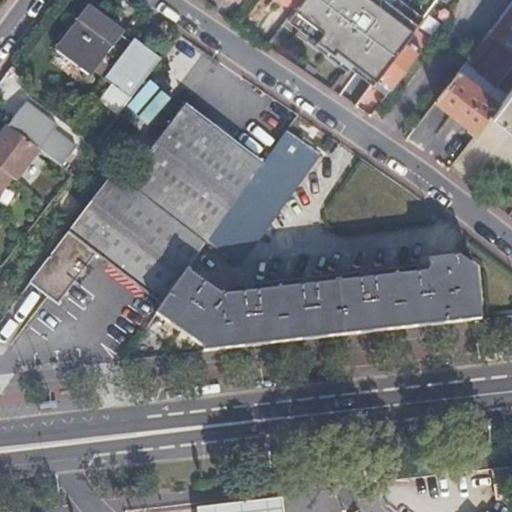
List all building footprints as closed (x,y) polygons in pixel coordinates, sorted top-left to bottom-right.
[(298,0),(294,7),(286,17),(371,83),(374,78),(412,28),(433,0),(408,0),(401,10),(389,1),(389,0),(298,0)] [(511,86),(511,0),(434,101),(477,132),(490,114),(511,86)] [(90,77),(124,31),(87,4),(53,50),(90,77)] [(389,89),(427,40),(412,28),(374,78),(389,89)] [(116,116),(160,59),(133,39),(103,80),(110,85),(97,103),(116,117),(116,116)] [(511,86),(490,114),(511,130),(511,86)] [(39,150),(60,166),(75,146),(53,130),(56,125),(25,102),(6,126),(39,150)] [(126,185),(206,242),(262,163),(184,105),(126,185)] [(0,169),(11,178),(15,181),(39,150),(6,126),(0,134),(0,169)] [(251,154),(258,147),(238,128),(231,135),(251,154)] [(206,242),(239,265),(317,153),(285,131),(262,163),(206,242)] [(0,191),(11,178),(0,169),(0,191)] [(96,253),(162,304),(187,269),(206,242),(126,185),(111,174),(68,231),(96,253)] [(96,253),(68,231),(28,283),(56,304),(96,253)] [(204,350),(482,318),(476,268),(459,255),(429,259),(430,270),(221,293),(187,269),(162,304),(156,313),(203,345),(204,350)] [(391,449),(389,475),(424,478),(426,452),(391,449)] [(197,511),(283,511),(282,498),(197,507),(197,511)]
